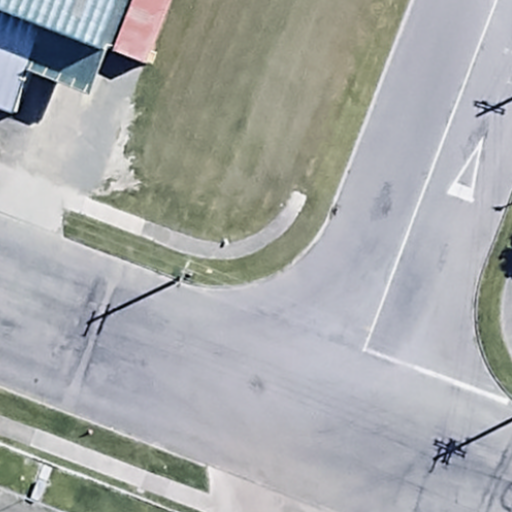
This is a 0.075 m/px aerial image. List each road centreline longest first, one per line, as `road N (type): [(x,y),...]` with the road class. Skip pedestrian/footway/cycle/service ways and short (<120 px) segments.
road 1 (unclassified): [(511,18),(365,415)]
road 2 (unclassified): [(0,276),(365,415)]
road 3 (unclassified): [(365,415),(511,471)]
